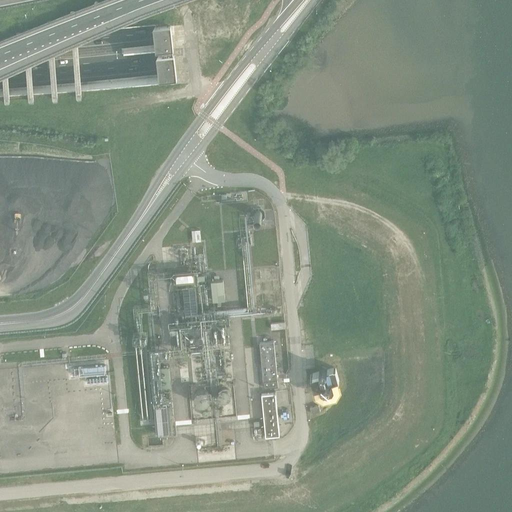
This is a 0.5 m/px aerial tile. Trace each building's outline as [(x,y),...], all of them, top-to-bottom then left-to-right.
[(171,26),(165,27),(154,28),(155,30),(156,41),(157,53),(162,52),(163,58),(158,58),(159,72),(161,83),(177,81),(177,79),(174,57),(174,56),(174,53),(173,50),(173,49),(171,28),(171,26)] [(201,241),(200,229),(191,230),(192,241),(201,241)] [(223,278),(211,279),(212,299),(225,298),(223,278)] [(264,386),(278,385),(274,341),(259,342),(264,386)] [(169,366),(161,366),(162,380),(170,379),(169,366)] [(319,372),(313,374),(311,375),(316,394),(324,398),(336,395),(341,387),(336,368),(333,369),(333,368),(327,370),(322,367),(322,368),(319,372)] [(231,394),(231,392),(230,390),(227,388),(225,388),(223,388),(221,389),(220,390),(219,392),(219,394),(219,396),(220,398),(222,400),(224,401),(225,401),(227,400),(229,399),(231,397),(231,394)] [(210,398),(209,394),(207,392),(204,390),(202,390),(200,391),(198,391),(197,393),(195,395),(195,398),(196,401),(197,403),(199,404),(202,405),(204,405),(208,403),(209,401),(210,398)] [(276,392),(262,393),(266,436),(273,435),(280,435),(276,392)] [(167,403),(156,403),(158,431),(169,430),(167,403)] [(310,407),(311,414),(320,411),(318,405),(310,407)]
